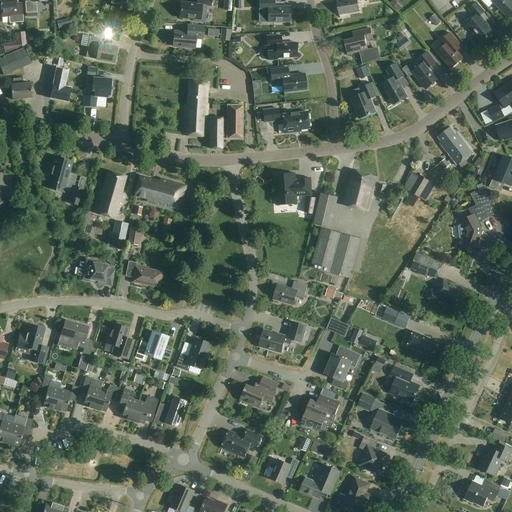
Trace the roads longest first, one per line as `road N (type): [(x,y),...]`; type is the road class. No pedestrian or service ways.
road 1 (residential): [(0,309),(100,303),(190,314),(243,332)]
road 2 (tertiary): [(396,511),(494,300)]
road 3 (residential): [(511,312),(419,511)]
road 4 (unclassified): [(335,150),(415,131),(511,58)]
road 5 (residential): [(26,476),(38,433),(82,426),(184,461)]
road 6 (residential): [(243,332),(252,270),(231,162)]
road 7 (residential): [(335,150),(332,89),(310,0)]
road 8 (residential): [(120,145),(128,72),(151,0)]
road 9 (unclassified): [(120,145),(50,128),(0,137)]
road 10 (unclassified): [(296,511),(184,461)]
